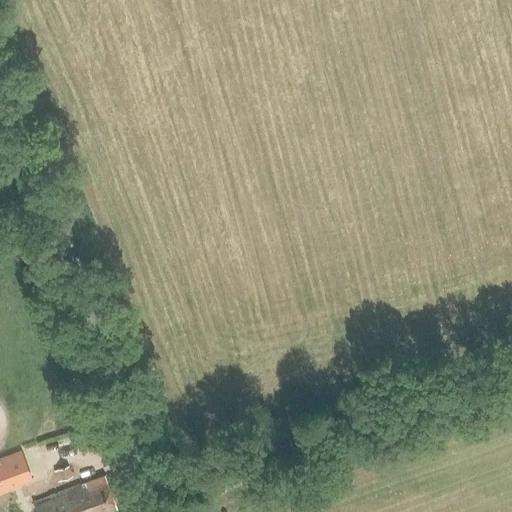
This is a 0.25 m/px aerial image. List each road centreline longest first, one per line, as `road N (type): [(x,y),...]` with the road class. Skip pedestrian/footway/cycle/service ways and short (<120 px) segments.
road 1 (tertiary): [(158,511),(0,84)]
road 2 (track): [(129,485),(511,356)]
